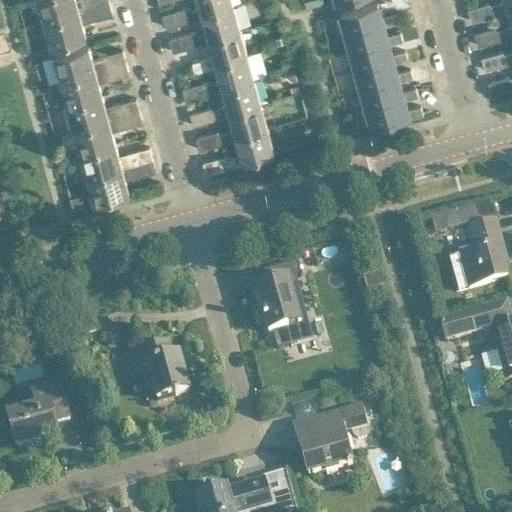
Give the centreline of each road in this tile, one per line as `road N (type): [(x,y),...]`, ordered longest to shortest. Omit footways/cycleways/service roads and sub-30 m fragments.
road 1 (residential): [(0,507),(235,441),(246,429),(189,222)]
road 2 (residential): [(472,143),(189,222)]
road 3 (residential): [(189,222),(125,0)]
road 4 (residential): [(189,222),(0,275)]
road 5 (residential): [(472,143),(434,0)]
